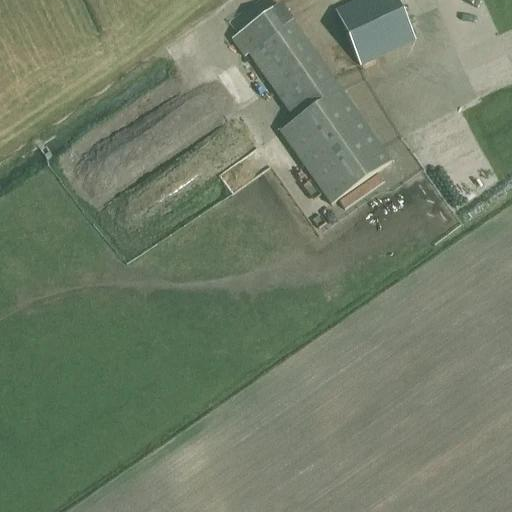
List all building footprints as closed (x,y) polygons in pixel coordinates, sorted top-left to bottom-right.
[(360,65),(414,41),(396,0),(363,0),(336,12),(360,65)] [(392,164),(293,23),(281,6),(231,41),(243,58),(248,54),(296,122),(281,133),(332,206),(392,164)] [(88,163),(104,188),(206,122),(217,131),(209,141),(168,167),(186,194),(220,172),(235,194),(272,171),(260,153),(227,174),(254,139),(243,121),(235,127),(229,117),(218,109),(224,101),(212,83),(207,79),(197,63),(191,59),(185,66),(202,92),(188,81),(153,103),(166,113),(88,163)] [(240,64),(224,74),(244,109),(272,93),(256,68),(246,74),(240,64)] [(434,137),(450,166),(474,152),(458,123),(434,137)] [(272,166),(283,162),(275,142),(264,146),(272,166)]
